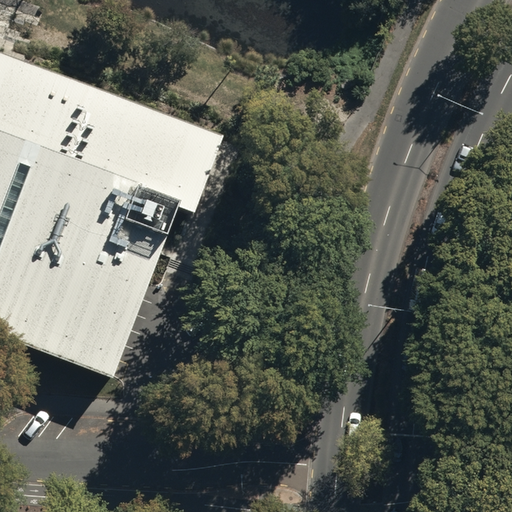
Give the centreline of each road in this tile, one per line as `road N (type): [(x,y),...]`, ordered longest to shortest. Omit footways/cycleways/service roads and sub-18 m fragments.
road 1 (primary): [(335,477),(361,310),(393,201),(481,0)]
road 2 (primary): [(511,75),(449,223),(425,321),(406,511)]
road 3 (residential): [(0,458),(335,477)]
